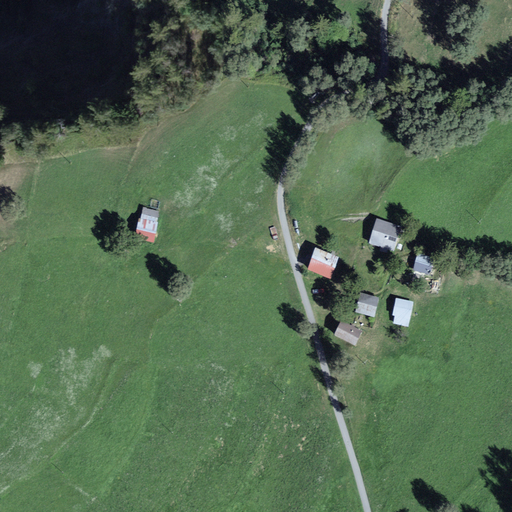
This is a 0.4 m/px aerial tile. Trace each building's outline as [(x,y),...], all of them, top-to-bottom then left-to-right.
[(163,220),(140,213),(133,236),(156,243),(163,220)] [(405,227),(377,217),(368,245),(396,254),(405,227)] [(336,258),(312,247),(303,268),(326,279),(336,258)] [(434,257),(415,252),(410,268),(429,273),(434,257)] [(378,296),(356,290),(351,309),(374,315),(378,296)] [(410,302),(392,297),(387,319),(404,324),(410,302)] [(361,330),(340,319),(331,334),(353,346),(361,330)]
